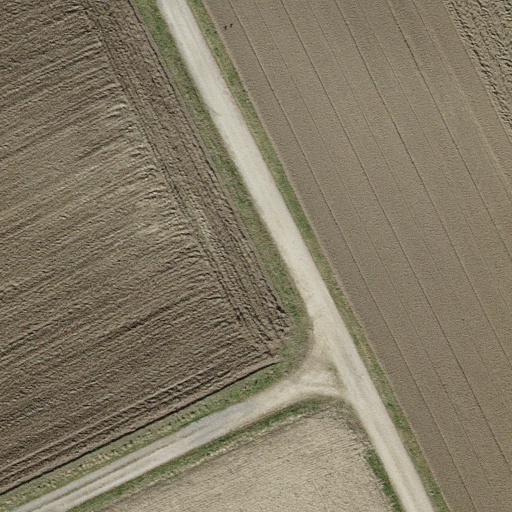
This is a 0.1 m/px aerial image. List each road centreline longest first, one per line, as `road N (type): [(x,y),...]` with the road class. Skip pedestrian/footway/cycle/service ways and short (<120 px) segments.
road 1 (track): [(421,511),(172,0)]
road 2 (track): [(353,369),(60,511)]
